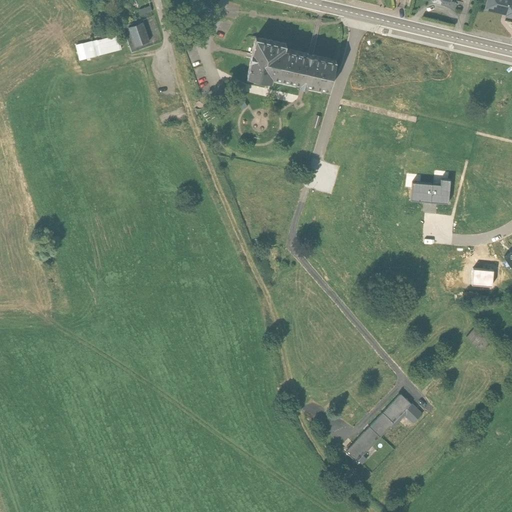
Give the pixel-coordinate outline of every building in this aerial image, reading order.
[(511,0),(485,0),(484,9),(504,14),(504,16),(511,17),(511,0)] [(143,22),(128,27),(134,46),(149,41),(143,22)] [(122,49),(118,34),(75,44),(78,60),(122,49)] [(286,45),(255,38),(250,56),(246,76),(271,82),(272,77),(328,90),(335,61),(285,49),(286,45)] [(440,185),(430,184),(429,202),(448,204),(450,180),(440,179),(440,185)] [(430,184),(412,182),(410,200),(429,202),(430,184)] [(511,250),(503,257),(511,270),(511,250)] [(488,340),(474,326),(466,334),(480,348),(488,340)] [(410,401),(399,391),(346,446),(357,457),(401,411),(410,401)] [(421,412),(410,401),(401,411),(412,422),(421,412)]
